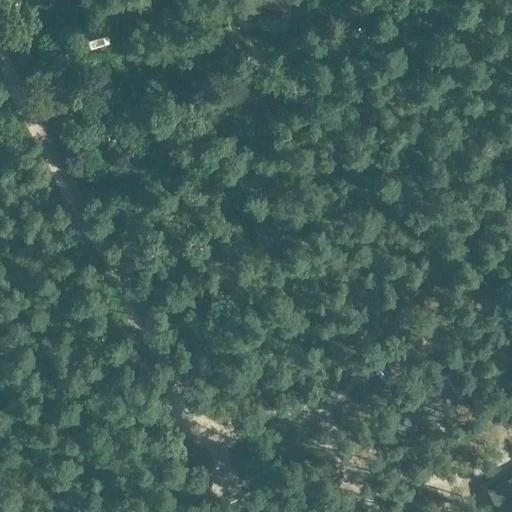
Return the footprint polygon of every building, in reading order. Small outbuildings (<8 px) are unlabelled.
[(146,0),(138,3),(143,16),(153,12),(147,0),(146,0)] [(256,0),(255,13),(250,12),(249,20),(261,21),(262,15),(285,17),(287,0),(256,0)] [(231,30),(228,26),(221,31),(226,38),(230,35),(231,30)] [(50,35),(53,45),(73,39),(70,29),(50,35)] [(209,71),(209,63),(204,63),(204,38),(174,38),(174,64),(197,64),(197,71),(209,71)] [(97,122),(130,119),(128,109),(122,109),(119,88),(95,91),(94,86),(87,87),(88,100),(95,99),(97,122)] [(393,405),(412,436),(480,395),(461,364),(446,374),(450,380),(414,401),(410,395),(393,405)] [(511,511),(511,477),(490,489),(501,511),(511,511)] [(429,511),(418,492),(396,505),(400,511),(429,511)]
